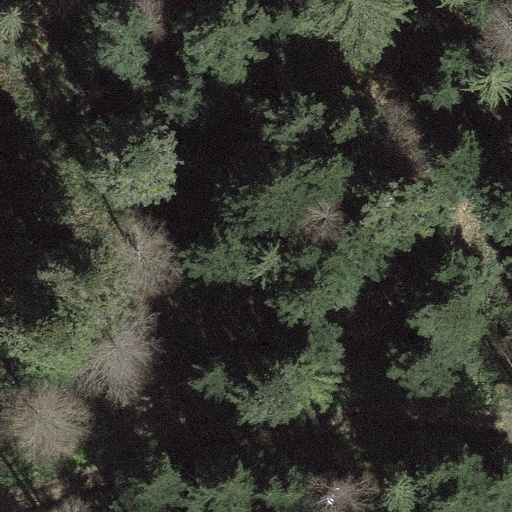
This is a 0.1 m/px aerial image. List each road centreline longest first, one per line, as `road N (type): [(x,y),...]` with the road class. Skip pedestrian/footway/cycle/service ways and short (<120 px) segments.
road 1 (track): [(511,428),(384,418),(302,426),(0,507)]
road 2 (track): [(398,0),(387,20),(401,107),(511,297)]
